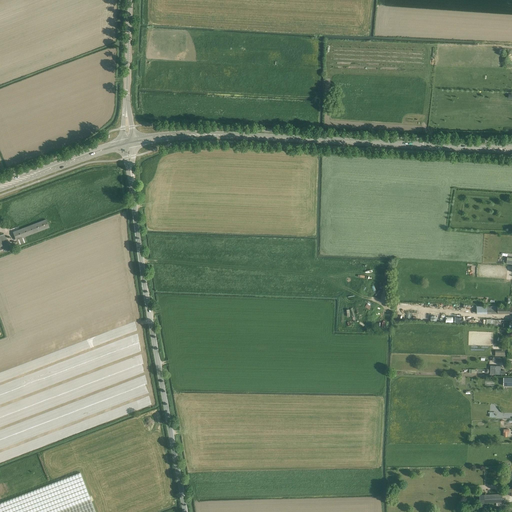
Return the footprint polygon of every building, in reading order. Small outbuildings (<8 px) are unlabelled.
[(12,232),(16,240),(18,245),(27,242),(25,237),(49,227),(46,219),(12,232)] [(0,246),(2,246),(4,252),(10,249),(6,237),(5,238),(4,234),(0,235),(0,246)] [(511,305),(510,305),(510,306),(477,306),(477,314),(510,313),(511,313),(511,305)] [(511,385),(511,377),(503,378),(503,386),(511,385)] [(95,511),(80,472),(47,485),(0,503),(0,511),(95,511)] [(502,505),(502,503),(503,503),(502,494),(484,495),(485,503),(496,503),(496,506),(502,505)]
